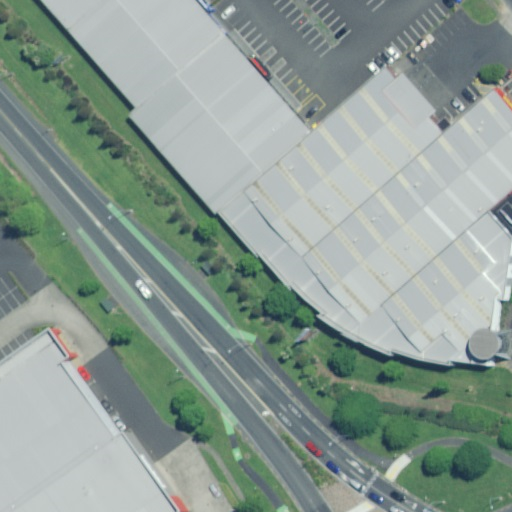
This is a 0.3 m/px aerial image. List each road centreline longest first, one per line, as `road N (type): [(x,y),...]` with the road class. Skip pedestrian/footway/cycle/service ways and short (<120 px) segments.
road 1 (secondary): [(118,249),(325,450),(412,511)]
road 2 (secondary): [(315,511),(118,249)]
road 3 (secondary): [(118,249),(0,112)]
